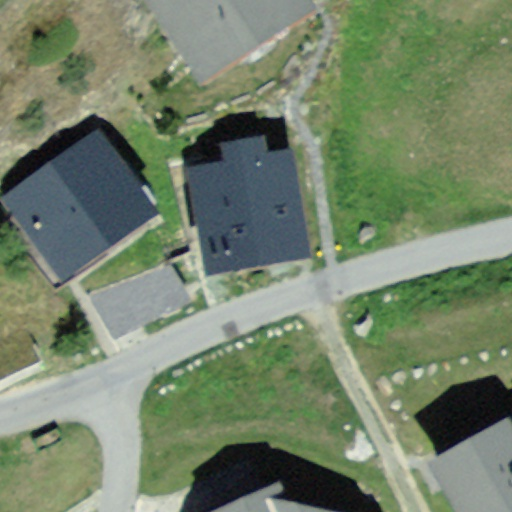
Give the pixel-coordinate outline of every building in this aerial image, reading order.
[(157,0),(198,64),(226,46),(243,50),(263,36),(268,19),(295,1),(293,0),(157,0)] [(142,210),(95,144),(0,209),(0,217),(42,277),(142,210)] [(196,180),(211,264),(299,248),(285,166),(261,169),(256,146),(227,150),(231,174),(196,180)] [(185,301),(164,263),(87,293),(109,334),(185,301)] [(0,376),(38,358),(19,313),(0,322),(0,376)] [(511,511),(511,447),(505,432),(438,469),(461,511),(511,511)] [(283,511),(278,511),(272,497),(240,511),(283,511)]
